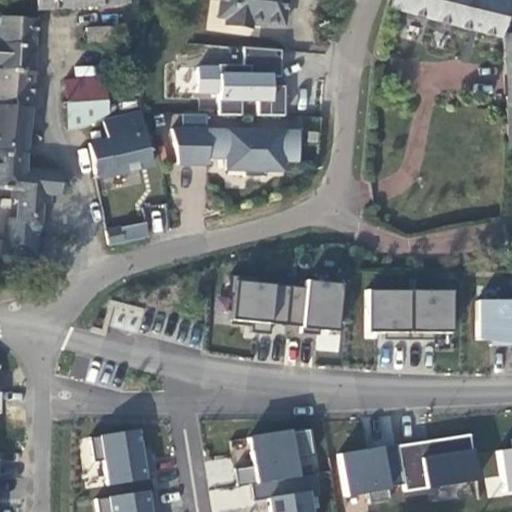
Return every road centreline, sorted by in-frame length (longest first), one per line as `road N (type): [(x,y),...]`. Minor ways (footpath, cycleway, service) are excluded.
road 1 (unclassified): [(378,0),(356,49),(334,205),(99,276),(46,326)]
road 2 (unknown): [(99,276),(58,110),(67,13)]
road 3 (residential): [(245,383),(511,390)]
road 4 (residential): [(245,383),(116,355),(46,326)]
road 5 (unknown): [(511,235),(412,250),(361,234),(334,205)]
road 6 (residential): [(45,388),(180,400)]
road 7 (unclassified): [(45,511),(45,388)]
